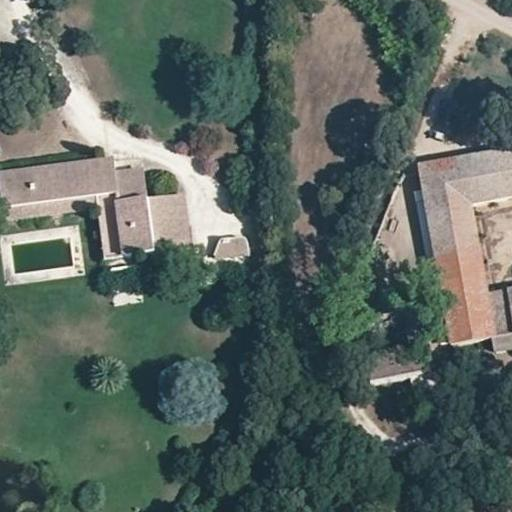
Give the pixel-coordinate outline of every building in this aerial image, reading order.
[(511,198),(511,147),(417,164),(449,346),(450,346),(490,340),(511,336),(511,286),(490,291),(473,207),(511,198)] [(193,248),(186,193),(149,199),(145,169),(117,173),(115,159),(0,172),(0,186),(4,223),(97,213),(105,259),(193,248)] [(73,265),(69,235),(19,241),(12,245),(14,272),(73,265)] [(247,257),(245,238),(221,240),(212,261),(247,257)] [(362,263),(365,297),(397,292),(390,260),(362,263)] [(511,336),(490,340),(493,354),(511,351),(511,336)] [(454,369),(450,346),(449,346),(389,361),(386,356),(367,359),(369,387),(417,377),(439,372),(454,369)] [(442,395),(439,372),(417,377),(423,399),(442,395)]
